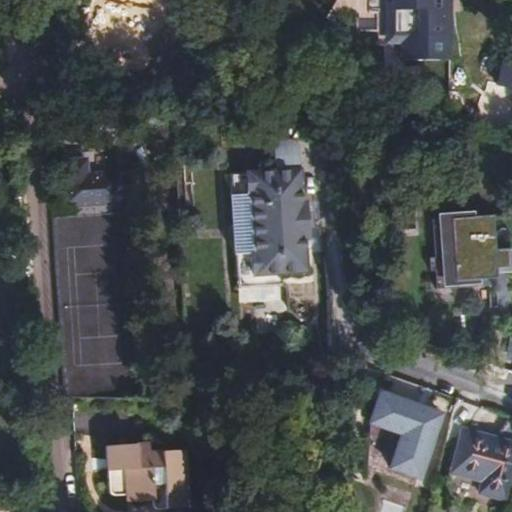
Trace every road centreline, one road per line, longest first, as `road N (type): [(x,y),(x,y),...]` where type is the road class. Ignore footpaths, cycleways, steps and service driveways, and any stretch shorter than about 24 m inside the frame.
road 1 (residential): [(57,511),(33,87)]
road 2 (residential): [(357,367),(483,387),(511,401)]
